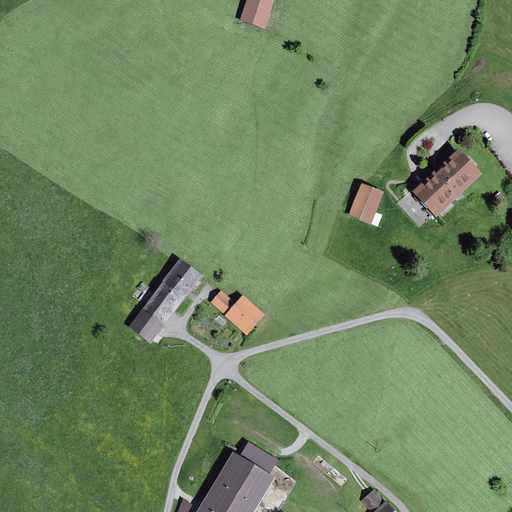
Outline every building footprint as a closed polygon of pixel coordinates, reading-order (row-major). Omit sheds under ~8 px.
[(274,2),(267,0),(244,0),(238,21),(266,29),(274,2)] [(432,216),(477,176),(454,151),(409,191),(432,216)] [(368,223),(379,192),(359,185),(348,215),(368,223)] [(176,263),(127,331),(150,347),(198,279),(176,263)] [(221,294),(209,308),(245,340),(263,320),(240,299),(234,305),(221,294)] [(228,459),(195,511),(253,511),(273,480),(268,477),(277,461),(246,443),(234,463),(228,459)] [(366,511),(390,511),(373,492),(359,504),(366,511)]
